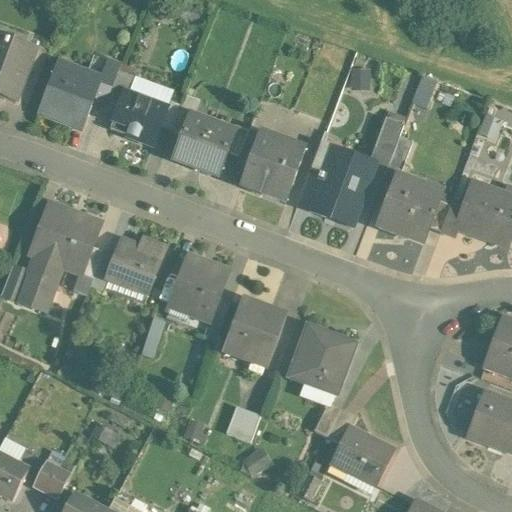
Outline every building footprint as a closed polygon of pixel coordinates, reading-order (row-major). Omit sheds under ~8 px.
[(36,54),(15,46),(16,45),(6,42),(6,43),(0,40),(0,95),(17,102),(36,54)] [(99,80),(57,64),(37,117),(72,130),(75,122),(84,126),(94,100),(97,92),(95,91),(99,80)] [(116,78),(102,73),(99,80),(95,91),(97,92),(94,100),(106,104),(116,78)] [(134,80),(117,74),(116,78),(106,104),(118,109),(123,95),(128,97),(134,80)] [(366,83),(364,104),(386,106),(387,85),(366,83)] [(128,97),(123,95),(118,109),(112,125),(129,132),(126,139),(153,149),(160,131),(167,112),(163,110),(128,97)] [(168,98),(163,110),(167,112),(160,131),(171,134),(181,108),(182,104),(168,98)] [(193,113),(181,108),(171,134),(182,139),(190,118),(191,119),(193,113)] [(191,119),(190,118),(182,139),(173,163),(217,180),(227,155),(234,135),(232,134),(191,119)] [(385,121),(374,152),(392,158),(399,139),(403,128),(385,121)] [(248,133),(235,128),(232,134),(234,135),(227,155),(238,159),(248,133)] [(511,147),(511,135),(500,131),(493,149),(509,155),(511,147)] [(304,152),(259,136),(240,189),(285,205),(304,152)] [(412,144),(399,139),(392,158),(388,169),(400,173),(401,174),(412,144)] [(368,167),(332,154),(333,150),(320,145),(306,181),(317,186),(308,212),(307,213),(324,220),(326,216),(353,226),(373,171),(385,176),(388,169),(392,158),(374,152),(368,167)] [(441,195),(398,179),(400,173),(388,169),(385,176),(396,180),(377,231),(393,237),(395,230),(406,234),(405,237),(424,244),(429,230),(441,195)] [(306,181),(297,207),(308,212),(317,186),(306,181)] [(511,235),(511,200),(471,185),(461,213),(455,231),(457,231),(477,239),(478,235),(508,246),(511,235)] [(441,195),(429,230),(440,234),(450,208),(453,200),(441,195)] [(71,214),(49,206),(29,258),(33,260),(28,275),(27,276),(30,277),(55,287),(61,271),(79,277),(81,270),(84,271),(92,250),(99,229),(70,218),(71,214)] [(450,208),(440,234),(454,239),(457,231),(455,231),(461,213),(450,208)] [(142,242),(140,249),(123,243),(118,256),(116,255),(114,261),(105,285),(107,285),(146,300),(165,250),(142,242)] [(92,250),(84,271),(81,270),(79,277),(93,283),(103,256),(103,254),(92,250)] [(114,261),(103,256),(93,283),(90,289),(104,294),(107,285),(105,285),(114,261)] [(209,271),(186,263),(168,309),(209,324),(210,325),(218,301),(228,274),(210,268),(209,271)] [(12,269),(0,298),(20,305),(30,277),(27,276),(28,275),(12,269)] [(55,287),(30,277),(20,305),(45,314),(55,287)] [(218,301),(210,325),(209,324),(206,332),(218,336),(230,305),(218,301)] [(270,312),(243,302),(224,355),(265,370),(283,321),(269,316),(270,312)] [(164,325),(153,322),(141,358),(152,361),(164,325)] [(324,334),(306,327),(287,380),(334,397),(340,381),(342,382),(354,348),(323,337),(324,334)] [(511,333),(501,329),(493,351),(492,350),(485,370),(511,379),(511,333)] [(511,405),(498,400),(496,406),(482,401),(468,439),(511,455),(511,405)] [(340,412),(327,405),(313,434),(325,440),(340,412)] [(260,418),(235,409),(225,436),(250,445),(260,418)] [(340,412),(325,440),(340,448),(349,431),(351,432),(356,420),(340,412)] [(188,437),(208,445),(214,430),(194,422),(188,437)] [(111,433),(96,425),(88,439),(104,447),(111,433)] [(351,432),(349,431),(340,448),(331,467),(375,489),(393,453),(351,432)] [(267,449),(246,460),(255,476),(275,464),(267,449)] [(64,459),(52,453),(46,464),(57,470),(64,459)] [(29,471),(0,455),(0,497),(12,504),(29,471)] [(45,464),(32,489),(46,496),(53,483),(52,483),(52,481),(51,481),(57,470),(46,464),(45,464)] [(57,470),(51,481),(52,481),(52,483),(53,483),(46,496),(57,502),(70,477),(57,470)] [(307,477),(297,498),(309,504),(319,484),(307,477)] [(106,511),(73,495),(64,511),(106,511)] [(432,511),(415,503),(410,511),(432,511)]
